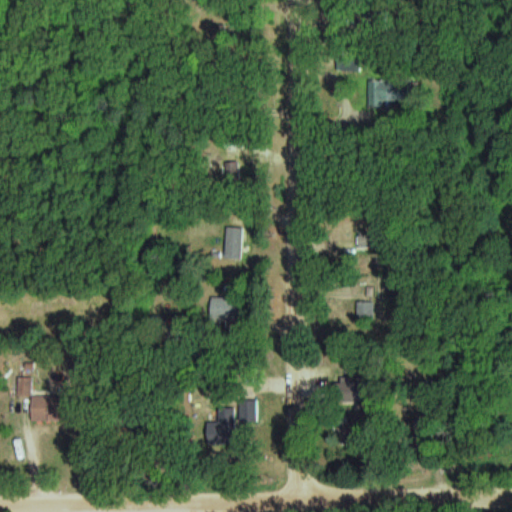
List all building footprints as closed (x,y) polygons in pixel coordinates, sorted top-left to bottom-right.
[(247,259),(247,227),(229,227),(229,259),(247,259)] [(377,301),(361,301),(361,321),(377,321),(377,301)] [(35,421),(67,421),(67,395),(35,395),(35,421)] [(261,422),(261,400),(244,400),(244,422),(261,422)] [(238,408),(229,408),(230,421),(211,422),(212,443),(238,443),(238,408)]
